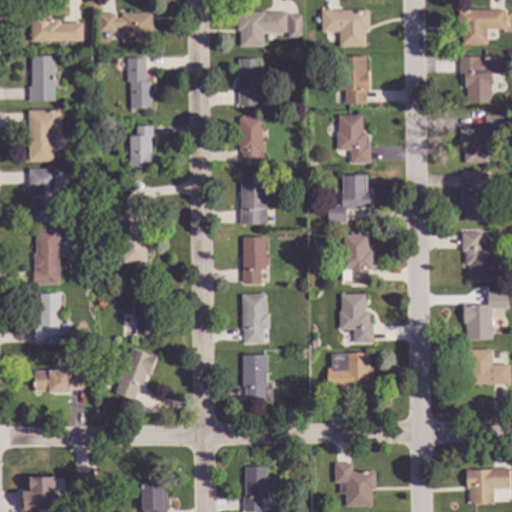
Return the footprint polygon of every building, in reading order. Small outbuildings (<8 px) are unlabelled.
[(367,29),(364,29),(364,46),(338,47),(338,32),(320,32),(320,10),(367,9),(367,29)] [(504,29),(485,29),(485,44),(462,45),(462,28),(458,28),(458,10),(504,10),(504,29)] [(285,32),(268,32),(268,31),(261,31),(261,46),(238,46),(238,30),(235,30),(235,12),(263,12),(263,13),(267,13),(267,12),(285,11),(285,32)] [(151,31),(150,31),(150,41),(121,42),(120,27),(115,27),(115,31),(98,31),(98,14),(115,14),(115,18),(120,18),(120,13),(151,13),(151,31)] [(287,15),(300,15),(300,37),(287,37),(287,15)] [(49,21),(59,21),(59,24),(80,24),(81,42),(29,42),(29,16),(49,16),(49,21)] [(337,57),(364,56),(364,71),(365,71),(366,93),(364,93),(364,104),(343,105),(343,90),(338,90),(337,57)] [(53,102),(27,103),(27,87),(29,87),(29,57),(52,57),(53,102)] [(500,73),(489,74),(489,103),(465,103),(465,87),(463,87),(463,82),(461,82),(461,73),(458,73),(457,57),(500,57),(500,73)] [(144,58),(144,81),(149,81),(150,109),(128,109),(128,81),(125,81),(125,58),(144,58)] [(260,88),(265,88),(266,106),(238,107),(237,59),(260,58),(260,88)] [(58,136),(50,137),(50,163),(26,163),(26,112),(57,111),(58,136)] [(337,115),(361,115),(361,132),(364,132),(364,145),(368,145),(368,163),(349,163),(349,150),(335,150),(335,132),(337,132),(337,115)] [(502,132),(488,132),(488,146),(486,146),(486,163),(463,163),(462,146),(459,146),(459,129),(483,129),(483,115),(501,115),(502,132)] [(260,140),(261,140),(262,151),(258,151),(258,165),(240,165),(240,151),(237,151),(237,117),(259,117),(260,140)] [(151,136),(149,136),(150,167),(129,167),(128,136),(135,136),(135,126),(151,126),(151,136)] [(53,187),(52,187),(52,222),(31,222),(31,192),(26,192),(26,170),(53,170),(53,187)] [(365,191),(369,191),(369,209),(344,209),(344,223),(326,223),(326,204),(339,204),(339,191),(341,191),(341,175),(365,175),(365,191)] [(482,189),(487,189),(488,222),(461,222),(461,208),(459,208),(459,187),(461,187),(461,175),(482,175),(482,189)] [(239,177),(264,177),(264,224),(239,224),(239,177)] [(144,261),(122,262),(121,254),(115,254),(115,239),(121,239),(121,230),(127,230),(126,214),(143,214),(144,261)] [(56,285),(31,285),(31,268),(32,268),(32,254),(33,254),(33,230),(56,229),(56,285)] [(480,239),(484,239),(484,245),(480,245),(480,246),(493,246),(493,260),(500,260),(500,273),(492,273),(492,282),(468,282),(468,265),(464,265),(464,252),(460,252),(460,233),(480,233),(480,239)] [(342,234),(366,234),(366,251),(369,251),(370,270),(367,270),(367,284),(348,284),(347,281),(340,281),(340,264),(342,264),(342,234)] [(266,257),(266,266),(264,266),(264,270),(258,269),(258,283),(241,283),(241,237),(263,237),(263,257),(266,257)] [(153,334),(135,335),(135,321),(132,321),(131,290),(153,290),(153,334)] [(505,307),(491,307),(491,338),(465,338),(464,324),(461,324),(461,303),(469,303),(469,304),(486,304),(486,291),(505,291),(505,307)] [(264,313),(267,313),(268,328),(261,328),(261,343),(242,343),(242,329),(240,329),(239,294),(263,293),(264,313)] [(339,294),(364,293),(364,311),(367,311),(367,323),(371,323),(371,343),(352,343),(352,329),(338,329),(338,311),(340,311),(339,294)] [(57,345),(40,345),(40,347),(32,347),(32,325),(37,325),(37,294),(57,294),(57,345)] [(130,347),(149,355),(149,353),(156,355),(148,375),(145,373),(141,385),(138,384),(132,400),(113,393),(130,347)] [(490,365),(507,365),(507,385),(462,385),(462,366),(465,366),(465,349),(490,349),(490,365)] [(368,369),(371,369),(371,388),(326,389),(326,368),(330,368),(330,354),(368,354),(368,369)] [(264,383),(270,383),(270,402),(243,402),(243,386),(241,386),(240,355),(264,355),(264,383)] [(81,389),(68,390),(68,394),(47,394),(47,392),(32,392),(31,372),(80,371),(81,389)] [(350,472),(373,472),(373,489),(370,489),(370,506),(344,507),(344,493),(338,493),(338,483),(333,483),(333,463),(349,463),(350,472)] [(265,485),(267,485),(267,498),(261,498),(261,511),(242,511),(242,496),(244,496),(243,467),(265,466),(265,485)] [(506,489),(490,490),(490,504),(467,505),(467,489),(463,489),(463,472),(486,472),(486,467),(505,467),(506,489)] [(88,495),(72,495),(72,473),(88,473),(88,495)] [(54,490),(51,490),(51,511),(31,511),(31,474),(54,474),(54,490)] [(163,511),(139,511),(139,482),(163,481),(163,511)]
